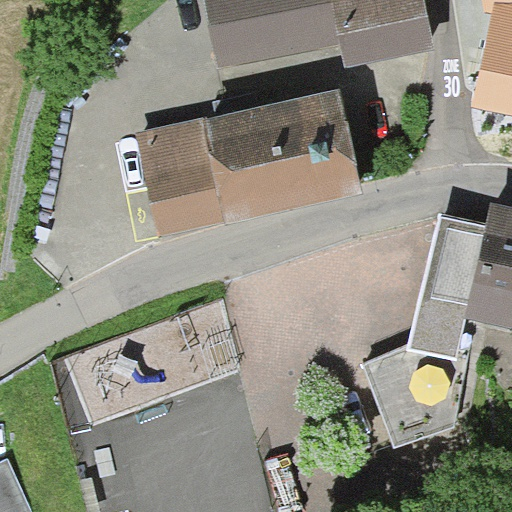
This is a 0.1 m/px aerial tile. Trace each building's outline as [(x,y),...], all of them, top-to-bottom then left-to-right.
[(204,0),(218,68),(341,45),(332,0),(204,0)] [(332,0),(341,45),(345,68),(436,51),(426,0),(332,0)] [(511,0),(482,0),(485,12),(492,13),(494,2),(511,1),(511,0)] [(511,1),(494,2),(492,13),(470,105),(511,114),(511,1)] [(203,120),(227,224),(228,226),(364,194),(340,89),(203,120)] [(227,224),(203,120),(203,118),(136,133),(161,239),(227,224)] [(464,319),(511,329),(511,202),(491,198),(486,226),(464,319)] [(464,319),(486,226),(440,214),(408,348),(362,361),(392,445),(454,424),(470,365),(456,363),(464,319)] [(31,511),(7,457),(0,460),(0,511),(31,511)]
